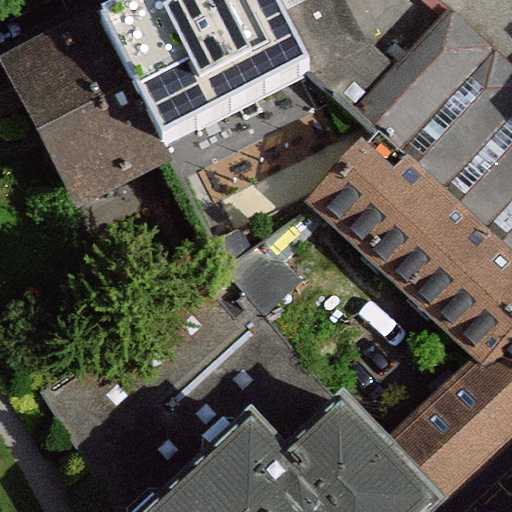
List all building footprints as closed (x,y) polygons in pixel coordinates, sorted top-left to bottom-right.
[(311,79),(270,0),(143,0),(102,21),(171,151),(311,79)] [(344,0),(270,0),(311,79),(356,113),(398,70),(366,41),(344,0)] [(511,0),(426,0),(452,14),(511,70),(511,0)] [(511,70),(452,14),(398,70),(356,113),(385,141),(511,262),(511,70)] [(102,21),(9,70),(28,106),(78,200),(171,151),(102,21)] [(0,121),(28,106),(9,70),(0,75),(0,121)] [(356,113),(311,79),(171,151),(228,276),(319,210),(385,141),(356,113)] [(511,262),(385,141),(319,210),(479,363),(495,347),(511,363),(511,262)] [(297,473),(356,418),(228,276),(42,396),(115,511),(175,511),(260,433),(297,473)] [(511,363),(495,347),(479,363),(391,455),(444,511),(457,511),(511,456),(511,363)] [(444,511),(391,455),(356,418),(297,473),(333,511),(444,511)] [(260,433),(175,511),(333,511),(297,473),(260,433)]
